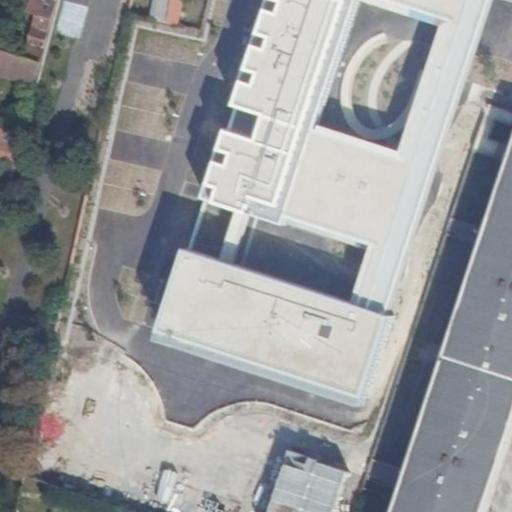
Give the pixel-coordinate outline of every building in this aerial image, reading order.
[(54,23),(58,6),(40,0),(32,0),(28,14),(38,18),(54,23)] [(185,4),(164,0),(155,0),(150,24),(179,30),(185,4)] [(511,0),(387,0),(448,19),(405,150),(322,123),(362,0),(268,0),(205,198),(371,252),(356,299),(191,246),(164,329),(368,394),(495,0),(511,0)] [(42,66),(54,23),(38,18),(27,61),(42,66)] [(0,52),(0,76),(1,77),(36,88),(42,66),(27,61),(0,52)] [(0,151),(18,157),(25,131),(0,122),(0,151)] [(490,511),(511,445),(511,175),(400,511),(490,511)] [(238,369),(230,396),(258,405),(266,378),(238,369)] [(275,511),(339,511),(350,465),(289,451),(275,511)]
